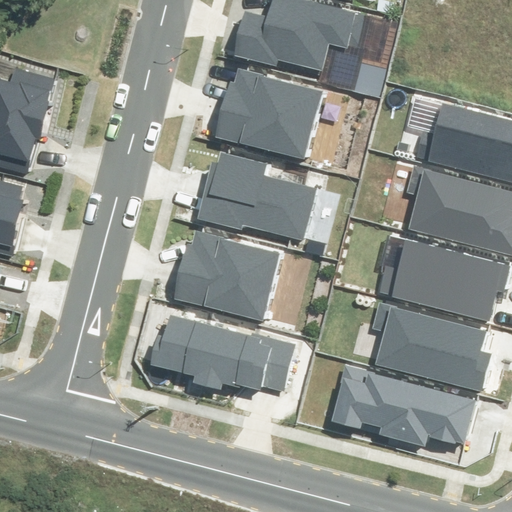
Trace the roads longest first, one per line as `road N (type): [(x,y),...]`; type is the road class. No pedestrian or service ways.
road 1 (residential): [(174,0),(52,424)]
road 2 (tertiary): [(52,424),(368,508)]
